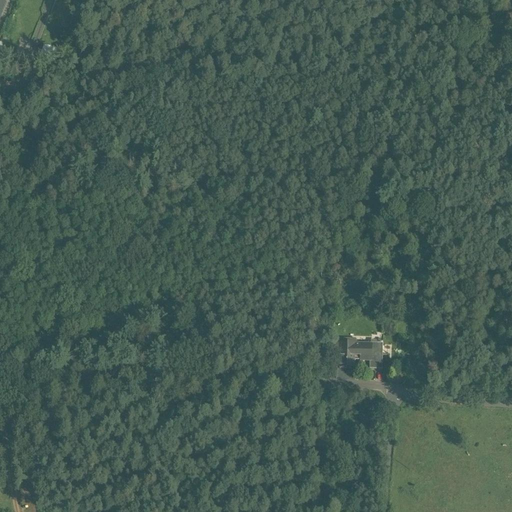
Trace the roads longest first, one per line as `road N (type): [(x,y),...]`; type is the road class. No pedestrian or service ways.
road 1 (unclassified): [(0,418),(87,377),(368,382),(397,390)]
road 2 (unclassified): [(397,390),(383,511)]
